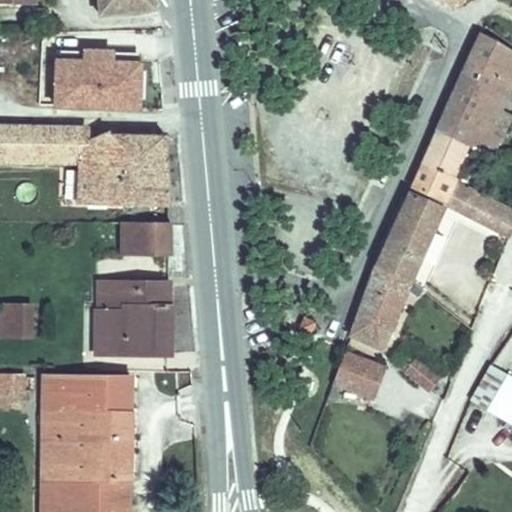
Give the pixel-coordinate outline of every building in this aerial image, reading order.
[(99,0),(81,0),(84,19),(101,18),(99,0)] [(99,0),(101,18),(157,16),(154,0),(99,0)] [(511,35),(492,24),(481,47),(511,63),(511,35)] [(511,91),(511,63),(481,47),(460,94),(450,116),(502,140),(510,123),(500,117),(511,91)] [(57,97),(136,99),(137,55),(71,53),(70,82),(58,81),(57,97)] [(450,116),(422,176),(461,196),(466,184),(472,172),(485,179),(502,140),(450,116)] [(170,179),(166,132),(105,132),(82,144),(81,128),(0,125),(0,166),(84,168),(84,174),(143,173),(145,179),(170,179)] [(466,184),(461,196),(476,203),(487,180),(485,179),(472,172),(466,184)] [(143,173),(84,174),(84,177),(85,201),(172,198),(170,179),(145,179),(143,173)] [(511,221),(511,192),(497,185),(487,180),(476,203),(511,221)] [(399,333),(439,244),(458,201),(420,181),(402,226),(394,246),(382,283),(368,319),(399,333)] [(167,224),(125,224),(125,251),(167,250),(167,224)] [(169,276),(169,258),(96,258),(96,277),(169,276)] [(136,308),(95,308),(96,352),(170,351),(169,279),(136,279),(136,308)] [(136,279),(95,280),(95,308),(136,308),(136,279)] [(310,312),(325,320),(332,304),(317,297),(310,312)] [(0,332),(9,333),(8,306),(0,306),(0,332)] [(55,306),(8,306),(9,333),(55,332),(55,306)] [(361,338),(349,369),(387,384),(399,354),(361,338)] [(421,392),(436,382),(417,355),(403,365),(421,392)] [(466,374),(453,365),(439,355),(431,367),(444,376),(457,386),(466,374)] [(511,355),(495,386),(511,394),(511,355)] [(0,373),(0,404),(20,405),(20,374),(0,373)] [(45,375),(45,481),(130,481),(130,376),(45,375)] [(129,511),(130,481),(45,481),(44,511),(129,511)]
